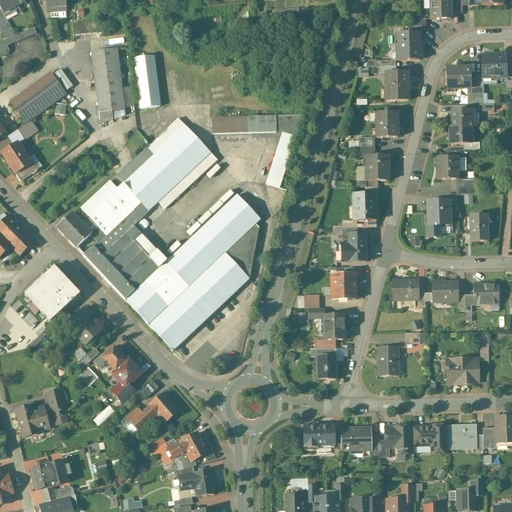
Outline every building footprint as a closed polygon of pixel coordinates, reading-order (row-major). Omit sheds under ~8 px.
[(22,0),(0,0),(0,9),(3,14),(24,3),(22,0)] [(46,0),(47,1),(47,13),(65,12),(64,0),(46,0)] [(450,0),(429,0),(431,20),(451,20),(450,0)] [(5,18),(0,21),(0,34),(10,29),(5,18)] [(102,22),(72,25),(73,36),(103,33),(102,22)] [(34,28),(0,42),(0,49),(36,34),(34,28)] [(410,34),(398,35),(398,61),(420,61),(419,34),(410,34)] [(116,50),(91,53),(100,125),(125,116),(116,50)] [(505,56),(481,57),(482,76),(482,79),(483,79),(506,79),(505,56)] [(150,57),(134,59),(140,110),(156,108),(150,57)] [(368,77),(369,67),(359,67),(359,77),(368,77)] [(470,68),(446,69),(446,90),(470,89),(470,77),(470,68)] [(396,74),(386,74),(386,75),(386,88),(387,88),(387,101),(386,101),(386,102),(408,101),(407,74),(396,74)] [(26,83),(6,97),(26,125),(29,123),(63,98),(53,84),(36,97),(26,83)] [(465,112),(451,112),(452,128),(452,129),(470,128),(476,128),(476,127),(473,127),(472,112),(472,111),(465,112)] [(397,114),(376,114),(376,115),(377,115),(377,123),(376,123),(376,139),(398,138),(397,114)] [(302,116),(276,117),(276,133),(282,133),(265,184),(279,189),(302,116)] [(248,118),(247,118),(211,119),(211,135),(276,133),(276,117),(275,117),(248,118)] [(150,226),(142,233),(141,232),(139,233),(132,227),(158,203),(164,210),(198,178),(191,171),(210,154),(185,127),(178,119),(166,130),(158,122),(148,131),(156,140),(74,217),(91,235),(90,235),(98,243),(92,248),(134,292),(125,300),(182,361),(240,306),(231,297),(249,280),(248,279),(225,254),(255,225),(260,221),(236,196),(231,201),(220,189),(208,200),(212,204),(168,245),(150,226)] [(26,125),(17,131),(24,142),(36,133),(29,123),(26,125)] [(470,128),(452,129),(452,128),(449,128),(449,145),(463,145),(470,144),(470,128)] [(373,138),(358,139),(358,149),(373,148),(373,138)] [(17,143),(1,154),(15,175),(31,164),(17,143)] [(373,148),(358,149),(359,158),(365,158),(365,157),(374,157),(373,148)] [(463,151),(448,151),(448,158),(457,158),(457,159),(465,159),(465,151),(463,151)] [(388,168),(388,157),(374,157),(365,157),(365,158),(366,182),(387,182),(387,168),(388,168)] [(448,158),(437,158),(437,180),(457,180),(457,159),(457,158),(448,158)] [(31,164),(15,175),(20,182),(32,175),(33,175),(38,172),(37,171),(36,172),(31,164)] [(67,166),(51,179),(66,194),(63,196),(67,200),(68,201),(75,195),(70,190),(76,184),(70,178),(74,174),(67,166)] [(477,182),(457,183),(457,196),(478,195),(477,182)] [(53,192),(37,207),(48,219),(65,204),(64,203),(67,200),(63,196),(59,192),(56,195),(53,192)] [(376,196),(376,195),(365,195),(353,196),(353,221),(353,222),(357,222),(364,222),(376,221),(376,196)] [(456,206),(456,196),(445,196),(445,202),(449,202),(449,206),(456,206)] [(449,206),(449,202),(445,202),(427,203),(428,226),(426,226),(427,238),(440,238),(439,225),(448,225),(449,233),(449,225),(450,225),(449,212),(449,206)] [(74,217),(71,214),(56,228),(76,249),(90,235),(91,235),(74,217)] [(486,216),(469,217),(470,234),(470,235),(470,242),(470,243),(487,242),(486,216)] [(353,222),(353,221),(342,221),(341,229),(357,229),(357,222),(353,222)] [(32,244),(11,222),(0,231),(0,235),(11,247),(19,256),(32,244)] [(255,225),(225,254),(248,279),(258,228),(255,225)] [(0,235),(0,256),(11,247),(0,235)] [(366,263),(365,235),(357,236),(348,236),(342,236),(338,237),(338,246),(336,246),(336,263),(366,263)] [(418,239),(411,240),(412,248),(413,247),(419,247),(418,239)] [(134,292),(92,248),(83,257),(124,301),(125,300),(134,292)] [(54,268),(24,296),(50,323),(55,318),(64,309),(79,295),(54,268)] [(360,269),(346,269),(346,276),(354,275),(354,279),(360,279),(360,269)] [(354,279),(354,275),(346,276),(331,276),(331,301),(355,300),(355,290),(355,284),(354,279)] [(418,280),(392,281),(392,302),(399,302),(399,301),(417,300),(418,300),(418,291),(418,280)] [(458,296),(457,282),(432,283),(432,303),(458,302),(458,296)] [(498,285),(473,286),(473,306),(480,306),(480,305),(499,304),(498,285)] [(319,310),(318,296),(305,297),(305,310),(308,310),(319,310)] [(86,308),(74,319),(73,319),(71,321),(66,326),(71,332),(74,329),(88,344),(100,333),(87,319),(92,314),(86,308)] [(64,309),(55,318),(57,320),(66,312),(64,309)] [(319,310),(308,310),(308,320),(323,320),(323,316),(324,316),(324,310),(319,310)] [(66,312),(57,320),(61,325),(71,317),(66,312)] [(344,341),(343,316),(324,316),(323,316),(323,320),(324,341),(335,341),(344,341)] [(22,344),(31,335),(20,325),(11,334),(22,344)] [(419,334),(405,334),(405,345),(420,345),(420,344),(419,334)] [(324,341),(315,341),(315,350),(317,350),(335,349),(335,341),(324,341)] [(80,361),(87,355),(81,348),(74,354),(80,361)] [(121,355),(114,348),(108,353),(107,352),(101,357),(94,364),(99,370),(106,363),(115,373),(127,362),(127,361),(125,360),(125,358),(123,355),(121,355)] [(397,348),(377,349),(377,350),(378,350),(379,367),(378,367),(378,377),(398,377),(397,348)] [(488,348),(480,348),(480,362),(488,362),(488,348)] [(335,349),(317,350),(317,358),(334,358),(335,363),(336,363),(335,349)] [(334,358),(317,358),(318,381),(335,380),(335,363),(334,358)] [(128,360),(127,361),(127,362),(115,373),(112,375),(120,384),(125,389),(128,386),(141,374),(136,368),(136,366),(133,364),(131,364),(128,360)] [(477,361),(446,362),(446,370),(446,372),(447,385),(460,384),(460,382),(477,381),(477,384),(478,384),(477,361)] [(90,386),(99,377),(89,367),(80,376),(90,386)] [(120,384),(111,393),(123,405),(135,394),(128,386),(125,389),(120,384)] [(61,396),(58,397),(56,391),(45,394),(47,401),(48,401),(53,418),(66,415),(61,396)] [(163,395),(150,406),(141,414),(137,409),(127,418),(138,431),(157,415),(165,424),(178,412),(163,395)] [(43,408),(33,411),(31,406),(15,411),(23,439),(39,434),(38,431),(48,429),(48,430),(49,430),(43,408)] [(98,425),(116,412),(111,406),(93,419),(98,425)] [(511,419),(495,420),(495,429),(495,445),(496,445),(511,444),(511,419)] [(475,426),(446,427),(447,451),(457,451),(457,445),(475,444),(475,436),(475,426)] [(446,427),(418,428),(418,447),(430,446),(431,451),(447,451),(446,427)] [(333,428),(303,429),(304,452),(314,451),(314,450),(333,449),(333,434),(333,428)] [(413,447),(412,428),(384,429),(385,441),(386,441),(386,446),(399,446),(399,453),(405,453),(407,453),(406,450),(412,450),(412,456),(413,456),(413,447)] [(371,429),(340,430),(340,434),(341,451),(341,452),(371,451),(370,441),(371,441),(371,429)] [(495,445),(495,429),(482,430),(482,436),(483,450),(496,449),(496,445),(495,445)] [(196,434),(181,442),(181,443),(167,450),(172,460),(186,452),(189,458),(192,462),(207,454),(196,434)] [(483,452),(482,436),(475,436),(475,444),(475,453),(483,452)] [(371,441),(370,441),(371,451),(371,459),(379,459),(378,441),(371,441)] [(98,445),(87,447),(89,455),(99,453),(98,445)] [(159,455),(161,464),(169,462),(167,452),(159,455)] [(189,458),(173,462),(176,472),(193,468),(194,468),(192,462),(189,458)] [(105,462),(97,464),(100,472),(107,470),(105,462)] [(62,463),(31,471),(36,491),(51,487),(51,488),(67,484),(62,463)] [(176,472),(174,473),(175,479),(178,478),(178,477),(193,475),(193,474),(194,474),(193,468),(176,472)] [(0,470),(0,488),(10,486),(8,478),(4,479),(2,470),(0,470)] [(193,475),(178,477),(178,478),(180,488),(182,500),(191,498),(192,498),(192,497),(197,496),(197,498),(215,495),(211,472),(194,474),(193,474),(193,475)] [(484,482),(470,483),(470,491),(477,491),(477,497),(484,497),(484,482)] [(344,485),(336,485),(336,498),(338,498),(338,503),(344,503),(344,485)] [(10,486),(0,488),(0,506),(11,503),(8,494),(12,493),(10,486)] [(316,498),(315,486),(308,486),(308,504),(314,504),(314,498),(316,498)] [(414,487),(401,487),(402,500),(407,500),(407,504),(414,504),(414,487)] [(68,488),(53,491),(56,501),(68,498),(71,497),(68,488)] [(53,489),(42,492),(45,504),(56,501),(53,491),(53,489)] [(470,491),(458,492),(458,501),(456,501),(456,510),(459,510),(458,511),(477,511),(477,497),(477,491),(470,491)] [(288,496),(285,496),(285,511),(302,511),(302,496),(299,496),(288,496)] [(380,511),(380,497),(371,497),(371,500),(372,500),(372,511),(380,511)] [(45,504),(46,511),(67,511),(72,511),(68,498),(56,501),(45,504)] [(316,498),(314,498),(314,504),(314,511),(326,511),(326,498),(316,498)] [(336,498),(326,498),(326,511),(338,511),(338,503),(338,498),(336,498)] [(362,500),(360,499),(356,499),(354,500),(353,500),(353,509),(350,511),(372,511),(372,500),(371,500),(362,500)] [(402,500),(386,501),(386,511),(407,511),(407,504),(407,500),(402,500)]
